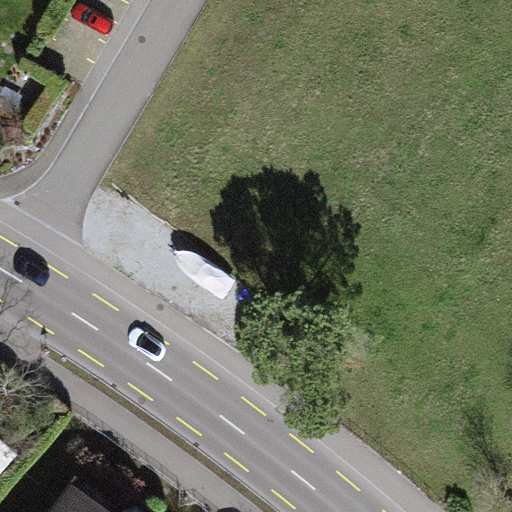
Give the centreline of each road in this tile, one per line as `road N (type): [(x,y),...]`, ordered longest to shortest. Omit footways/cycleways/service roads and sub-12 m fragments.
road 1 (primary): [(340,511),(167,376),(16,278)]
road 2 (residential): [(16,278),(179,0)]
